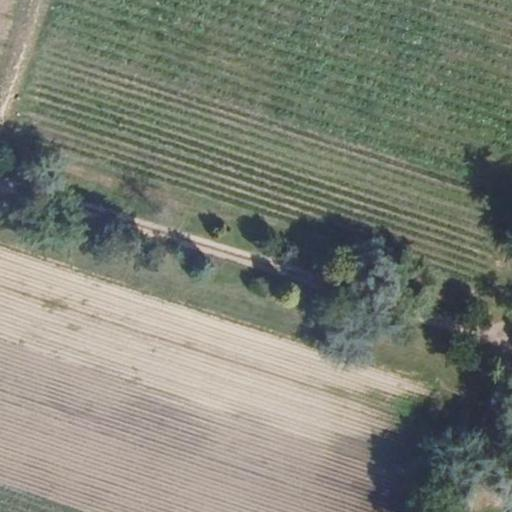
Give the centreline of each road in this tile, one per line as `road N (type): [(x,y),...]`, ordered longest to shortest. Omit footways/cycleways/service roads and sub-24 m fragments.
road 1 (track): [(0,184),(511,347)]
road 2 (track): [(0,134),(39,0)]
